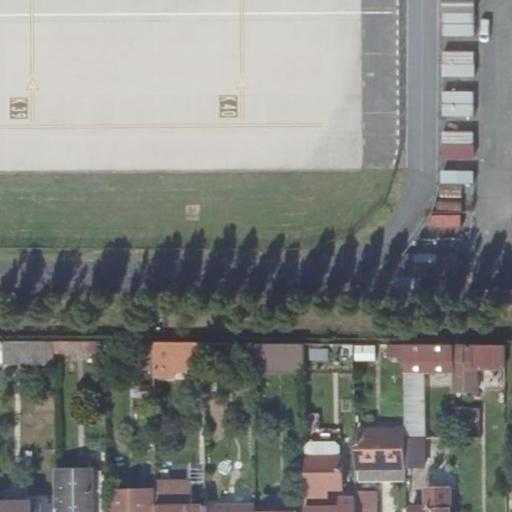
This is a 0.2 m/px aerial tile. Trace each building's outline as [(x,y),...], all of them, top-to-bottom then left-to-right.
[(58,364),(58,353),(57,341),(31,341),(9,342),(9,363),(58,364)] [(108,353),(108,342),(61,341),(57,341),(58,353),(108,353)] [(156,343),(133,343),(133,349),(128,349),(127,354),(118,354),(118,369),(143,369),(143,363),(156,363),(156,343)] [(257,354),(307,354),(307,344),(257,344),(257,354)] [(307,356),(336,356),(336,345),(307,344),(307,354),(307,356)] [(357,357),(356,345),(336,345),(336,356),(357,357)] [(406,372),(420,371),(420,345),(406,345),(406,372)] [(430,360),(457,361),(457,347),(457,345),(420,345),(420,371),(430,372),(430,360)] [(479,347),(457,347),(457,361),(457,363),(479,363),(479,347)] [(408,480),(408,468),(407,439),(407,431),(361,432),(361,481),(408,480)] [(407,439),(408,468),(426,467),(426,439),(407,439)] [(358,511),(358,499),(344,499),(345,509),(330,509),(330,490),(345,489),(344,459),(308,459),(308,511),(358,511)] [(93,511),(93,471),(58,470),(58,507),(64,507),(63,511),(93,511)] [(93,511),(109,511),(109,471),(93,471),(93,511)] [(238,504),(254,504),(254,474),(248,474),(248,479),(238,480),(238,504)] [(415,508),(414,511),(452,511),(452,490),(431,490),(430,507),(415,508)] [(118,511),(159,511),(159,508),(159,491),(118,491),(118,511)] [(358,499),(358,511),(374,511),(374,499),(358,499)] [(43,511),(43,504),(0,503),(0,511),(43,511)]
